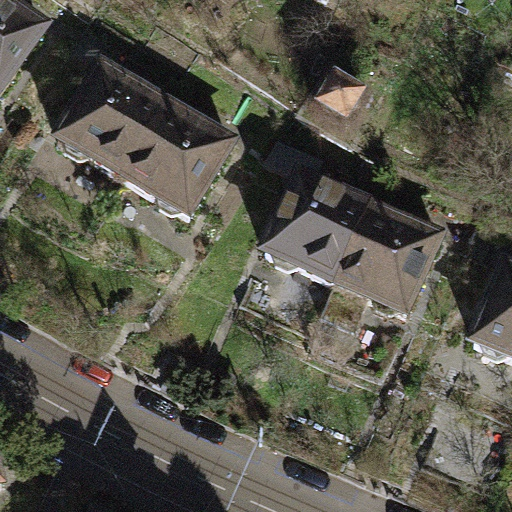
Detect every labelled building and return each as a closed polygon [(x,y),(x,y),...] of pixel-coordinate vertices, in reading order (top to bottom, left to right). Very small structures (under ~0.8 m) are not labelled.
[(0,2),(0,92),(42,30),(0,2)] [(58,146),(122,183),(164,110),(100,73),(58,146)] [(361,98),(334,82),(317,110),(343,127),(361,98)] [(229,147),(164,110),(122,183),(187,220),(229,147)] [(264,259),(334,289),(368,211),(298,181),(264,259)] [(438,241),(368,211),(334,289),(320,321),(351,335),(365,304),(403,321),(438,241)] [(471,350),(511,366),(511,273),(503,271),(471,350)]
